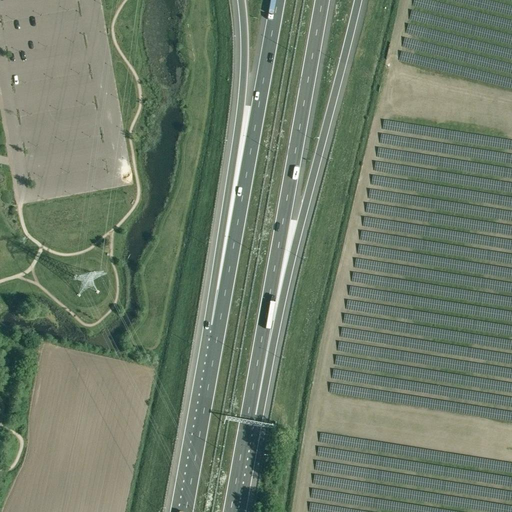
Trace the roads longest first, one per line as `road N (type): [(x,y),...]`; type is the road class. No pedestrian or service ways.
road 1 (motorway): [(245,428),(362,0)]
road 2 (motorway): [(245,428),(322,0)]
road 3 (motorway): [(276,0),(216,336)]
road 4 (motorway): [(240,0),(242,83),(216,336)]
road 5 (motorway): [(216,336),(184,511)]
